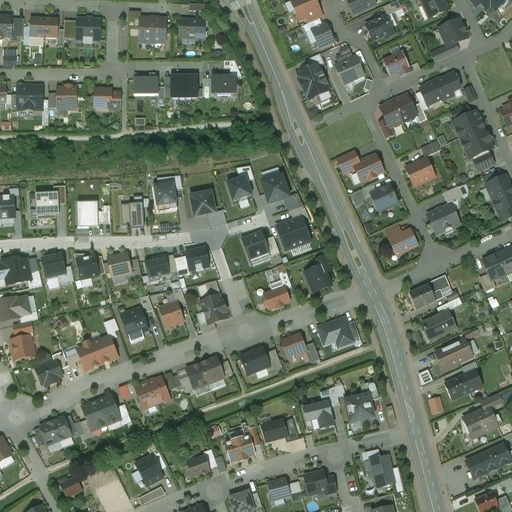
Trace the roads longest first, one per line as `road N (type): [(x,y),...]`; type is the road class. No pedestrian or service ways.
road 1 (tertiary): [(372,293),(239,0)]
road 2 (residential): [(245,332),(10,419)]
road 3 (residential): [(0,247),(212,235)]
road 4 (residential): [(438,265),(362,103)]
road 5 (tertiary): [(414,430),(372,293)]
road 6 (residential): [(372,293),(245,332)]
road 7 (residential): [(332,451),(214,491)]
